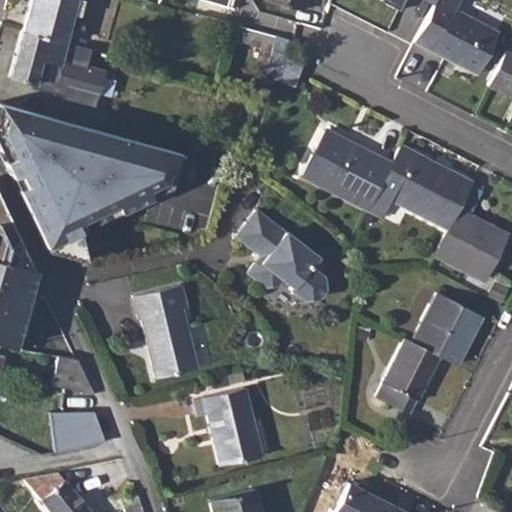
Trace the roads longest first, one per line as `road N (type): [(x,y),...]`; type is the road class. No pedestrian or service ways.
road 1 (residential): [(511,160),(380,90),(350,51)]
road 2 (residential): [(511,339),(433,470)]
